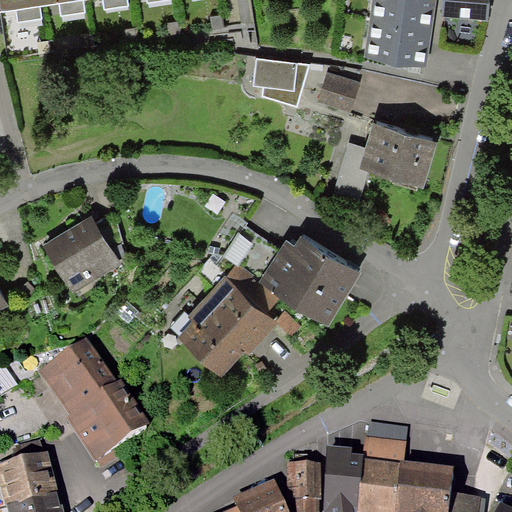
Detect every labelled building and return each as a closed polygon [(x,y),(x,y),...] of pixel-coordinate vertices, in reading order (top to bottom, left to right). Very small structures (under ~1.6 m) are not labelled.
[(0,0),(0,7),(0,9),(59,0),(0,0)] [(435,0),(373,0),(364,59),(426,68),(435,0)] [(442,0),(441,15),(488,20),(490,0),(442,0)] [(310,63),(257,57),(254,86),(263,87),(262,95),(296,106),(310,63)] [(327,70),(322,87),(356,97),(361,81),(327,70)] [(431,180),(443,135),(380,117),(372,145),(353,140),(339,189),(366,196),(375,165),(431,180)] [(97,213),(50,243),(74,280),(91,269),(96,277),(126,258),(97,213)] [(244,265),(329,319),(360,269),(303,233),(298,240),(289,234),(283,244),(266,232),(244,265)] [(172,325),(223,370),(275,311),(271,308),(284,293),(239,264),(230,274),(209,256),(183,285),(203,302),(194,312),(188,306),(172,325)] [(0,273),(0,308),(16,299),(0,273)] [(123,387),(93,341),(43,374),(73,420),(123,387)] [(99,465),(156,428),(127,385),(123,387),(73,420),(71,421),(99,465)] [(477,511),(479,504),(450,502),(454,480),(403,474),(406,446),(366,441),(363,462),(359,511),(477,511)] [(48,451),(0,463),(0,485),(5,504),(7,503),(56,491),(58,490),(48,451)] [(354,461),(355,453),(331,452),(327,507),(327,511),(359,511),(363,462),(354,461)] [(286,462),(286,498),(318,498),(321,498),(321,462),(286,462)] [(289,511),(286,503),(273,479),(233,496),(237,506),(239,511),(289,511)] [(56,491),(7,503),(9,511),(63,511),(62,506),(60,506),(56,491)] [(317,511),(318,498),(286,498),(286,503),(289,511),(317,511)] [(511,511),(511,506),(500,501),(494,511),(511,511)]
